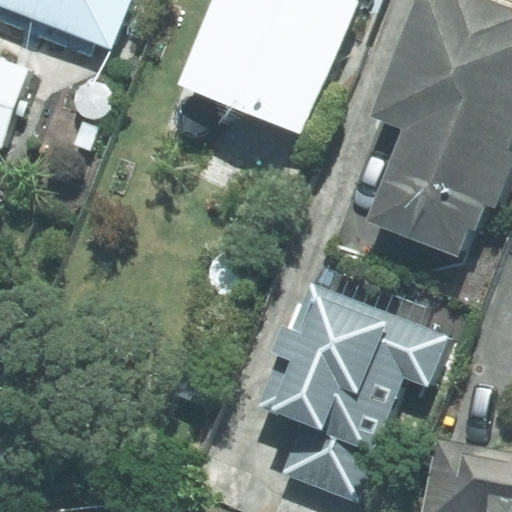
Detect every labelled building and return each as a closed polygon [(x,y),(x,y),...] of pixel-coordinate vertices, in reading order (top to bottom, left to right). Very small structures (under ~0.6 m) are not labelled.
[(23,0),(118,39),(133,0),(23,0)] [(217,0),(190,70),(311,118),(358,0),(217,0)] [(505,36),(460,19),(454,34),(429,24),(393,118),(399,120),(430,132),(424,147),(420,144),(390,222),(471,251),(479,229),(484,231),(495,205),(504,208),(511,186),(511,29),(509,29),(505,36)] [(0,50),(0,135),(3,136),(30,62),(0,50)] [(287,164),(271,206),(296,216),(312,173),(287,164)] [(381,442),(411,369),(435,378),(455,328),(321,274),(304,315),(295,312),(287,334),(306,342),(294,367),(281,362),(268,397),(309,414),(288,466),(365,497),(386,445),(381,442)] [(511,511),(511,445),(442,433),(427,511),(511,511)]
